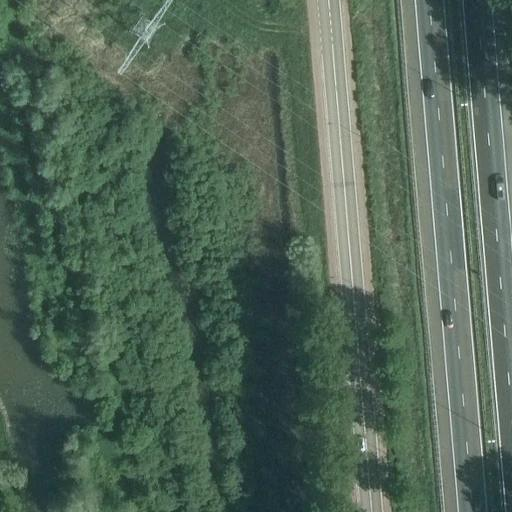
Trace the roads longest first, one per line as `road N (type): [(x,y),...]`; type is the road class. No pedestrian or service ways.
road 1 (motorway): [(422,0),(471,511)]
road 2 (tertiary): [(371,511),(328,0)]
road 3 (motorway): [(511,348),(482,0)]
